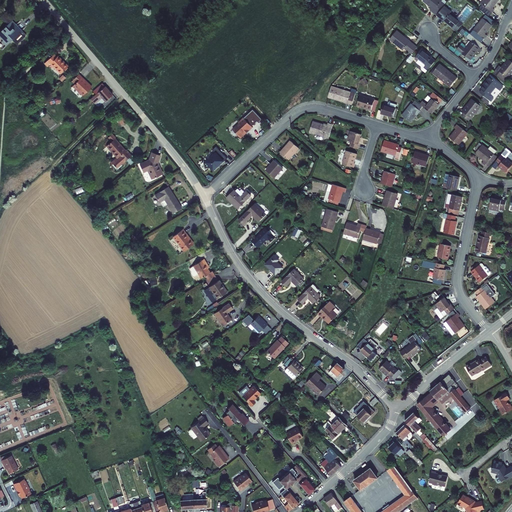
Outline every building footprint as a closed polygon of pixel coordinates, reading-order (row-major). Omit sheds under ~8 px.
[(432,12),(436,15),(444,5),(446,3),(442,0),(441,0),(422,0),(422,1),(431,8),(429,10),(432,12)] [(483,0),(480,3),(492,13),(495,9),(493,7),(498,0),(483,0)] [(444,5),(436,15),(443,21),(453,28),(456,31),(463,23),(459,20),(450,12),(451,11),(444,5)] [(0,49),(1,51),(13,39),(17,43),(26,35),(23,32),(21,34),(20,32),(22,30),(12,20),(5,12),(0,16),(7,25),(6,26),(0,31),(0,49)] [(483,18),(473,29),(485,39),(487,36),(485,34),(492,25),(483,18)] [(411,54),(417,47),(410,41),(397,30),(389,40),(402,50),(404,48),(408,52),(406,54),(408,56),(410,53),(411,54)] [(480,53),(482,50),(480,48),(471,40),(465,47),(461,44),(457,48),(461,52),(471,59),(478,51),(480,53)] [(428,70),(436,60),(432,57),(432,56),(422,48),(415,56),(426,65),(424,67),(428,70)] [(49,63),(60,74),(68,66),(58,55),(57,56),(53,53),(43,63),(46,66),(49,63)] [(511,72),(511,61),(507,58),(501,67),(499,65),(493,72),(504,81),(507,77),(508,78),(511,72)] [(432,72),(450,87),(457,77),(439,63),(432,72)] [(82,76),(79,73),(71,81),(74,84),(72,86),(82,96),(92,86),(82,76)] [(479,92),(491,102),(493,99),(489,95),(496,88),(500,91),(503,86),(490,75),(480,88),(482,89),(479,92)] [(90,99),(95,104),(102,98),(105,101),(113,94),(106,85),(105,86),(102,83),(93,91),(95,94),(90,99)] [(331,85),(327,97),(347,103),(352,105),(355,93),(351,92),(331,85)] [(422,106),(432,114),(440,104),(443,100),(433,92),(429,96),(431,98),(427,104),(422,100),(419,104),(422,106)] [(360,94),(356,107),(371,111),(376,112),(380,100),(375,99),(360,94)] [(463,112),(461,115),(469,121),(471,118),(481,106),(471,98),(462,110),(463,112)] [(401,115),(412,123),(421,111),(420,110),(422,106),(419,104),(415,100),(412,104),(411,103),(401,115)] [(383,104),(380,114),(393,118),(395,118),(398,109),(395,108),(396,108),(383,104)] [(118,119),(121,125),(127,122),(124,116),(118,119)] [(233,129),(241,138),(253,127),(244,117),(238,122),(239,123),(233,129)] [(309,132),(329,138),(333,124),(328,123),(327,124),(324,123),(323,124),(313,121),(309,132)] [(458,145),(468,133),(457,124),(454,127),(456,128),(449,137),(458,145)] [(351,141),(350,146),(359,149),(360,144),(362,138),(361,137),(362,134),(351,130),(348,140),(351,141)] [(110,163),(116,170),(132,156),(126,149),(126,150),(115,138),(116,137),(113,134),(108,138),(111,142),(106,146),(116,157),(110,163)] [(384,139),(380,151),(395,156),(395,158),(398,159),(402,148),(398,146),(399,144),(384,139)] [(300,148),(290,140),(280,151),(290,160),(300,148)] [(497,156),(494,153),(496,151),(490,146),(488,148),(483,144),(475,154),(483,161),(482,162),(485,165),(486,164),(489,166),(497,156)] [(206,162),(214,171),(225,160),(228,158),(216,146),(213,149),(216,153),(206,162)] [(342,163),(354,167),(355,163),(354,163),(357,153),(347,150),(342,163)] [(411,162),(426,167),(430,155),(415,150),(411,162)] [(151,179),(163,173),(158,163),(161,155),(152,152),(149,159),(139,164),(143,172),(147,171),(151,179)] [(501,154),(495,162),(499,165),(498,166),(506,172),(511,164),(511,162),(505,157),(501,154)] [(274,160),(266,170),(275,178),(284,168),(274,160)] [(384,171),(380,183),(392,187),(396,174),(384,171)] [(446,173),(442,187),(446,188),(457,190),(460,177),(449,174),(446,173)] [(329,199),(328,203),(338,207),(339,202),(340,202),(343,192),(346,193),(347,188),(333,184),(328,198),(329,199)] [(173,213),(182,208),(169,186),(155,195),(160,203),(164,200),(173,213)] [(226,198),(238,209),(252,195),(247,190),(241,196),(234,190),(226,198)] [(386,190),(382,205),(394,208),(398,194),(386,190)] [(448,213),(458,215),(459,210),(460,210),(463,197),(451,194),(448,208),(449,208),(448,213)] [(491,197),(489,209),(499,211),(499,210),(504,211),(507,199),(502,198),(494,197),(494,198),(491,197)] [(238,220),(244,226),(249,222),(247,220),(252,216),(259,222),(267,215),(256,203),(238,220)] [(321,229),(332,232),(333,230),(339,212),(326,208),(321,226),(322,226),(321,229)] [(457,221),(455,221),(456,216),(444,213),(443,218),(446,219),(443,232),(455,234),(457,221)] [(366,228),(367,225),(362,224),(358,223),(358,225),(347,221),(343,234),(358,238),(360,230),(365,232),(366,228)] [(268,225),(252,241),(259,248),(268,238),(271,241),(276,237),(274,236),(277,234),(268,225)] [(381,245),(384,234),(381,233),(381,232),(366,228),(365,232),(363,239),(377,244),(381,245)] [(172,237),(184,251),(194,243),(183,229),(172,237)] [(478,235),(475,250),(486,253),(490,238),(491,233),(482,231),(480,236),(478,235)] [(440,243),(437,257),(448,260),(451,246),(440,243)] [(265,264),(276,276),(284,267),(278,261),(280,259),(275,254),(265,264)] [(208,280),(215,275),(212,271),(210,272),(208,269),(210,267),(204,258),(193,266),(201,278),(205,276),(208,280)] [(444,280),(446,270),(444,269),(445,264),(432,262),(431,268),(434,269),(432,277),(444,280)] [(470,271),(479,282),(488,275),(480,264),(470,271)] [(281,282),(287,287),(292,281),(297,286),(305,278),(294,268),(281,282)] [(209,287),(217,299),(227,292),(220,280),(218,281),(215,275),(208,280),(207,281),(210,286),(209,287)] [(476,296),(485,309),(495,302),(491,297),(495,294),(487,283),(481,287),(475,292),(477,295),(476,296)] [(298,299),(303,304),(309,299),(314,303),(321,296),(311,286),(298,299)] [(434,310),(441,319),(447,314),(454,308),(451,304),(448,300),(447,301),(444,297),(435,304),(437,308),(434,310)] [(318,314),(329,324),(338,314),(333,309),(336,306),(330,301),(318,314)] [(222,326),(232,319),(227,313),(233,308),(229,303),(214,313),(222,326)] [(446,321),(443,324),(452,336),(455,333),(465,326),(458,317),(460,316),(458,312),(446,321)] [(266,335),(272,329),(267,324),(268,324),(259,315),(250,324),(259,333),(261,330),(266,335)] [(406,359),(409,356),(410,357),(421,349),(415,341),(417,340),(413,335),(404,342),(407,346),(404,349),(400,352),(406,359)] [(266,351),(274,358),(285,346),(289,343),(281,336),(278,339),(277,339),(266,351)] [(362,354),(370,362),(377,354),(373,351),(375,348),(378,346),(370,339),(368,341),(364,337),(357,345),(361,349),(360,350),(363,353),(362,354)] [(293,361),(290,358),(284,364),(287,367),(285,369),(285,371),(292,378),(294,378),(295,376),(304,368),(295,359),(293,361)] [(386,360),(379,369),(386,376),(388,374),(392,377),(395,380),(402,372),(399,369),(398,371),(394,367),(386,360)] [(474,366),(469,369),(475,378),(480,375),(481,376),(486,373),(486,374),(495,368),(490,360),(484,363),(483,362),(478,364),(479,365),(475,367),(474,366)] [(329,373),(335,378),(338,375),(339,376),(345,369),(338,362),(331,370),(329,373)] [(319,395),(327,387),(320,380),(323,377),(317,372),(306,383),(319,395)] [(450,377),(442,384),(449,393),(450,395),(456,390),(454,387),(457,384),(450,377)] [(456,390),(450,395),(449,393),(442,384),(431,392),(432,393),(439,401),(442,405),(452,397),(466,414),(472,409),(463,399),(468,396),(462,389),(458,392),(456,390)] [(261,395),(254,387),(243,398),(250,407),(255,403),(253,402),(261,395)] [(431,408),(435,405),(439,401),(432,393),(428,397),(418,405),(445,438),(451,433),(431,408)] [(511,401),(508,395),(502,399),(502,400),(496,403),(499,408),(500,408),(502,412),(501,413),(504,418),(511,413),(511,406),(511,407),(508,403),(511,401)] [(379,401),(375,397),(369,403),(373,407),(379,401)] [(356,414),(364,422),(372,415),(375,412),(367,404),(364,401),(361,398),(359,401),(355,405),(357,407),(353,411),(356,414)] [(245,428),(250,423),(243,415),(243,416),(234,407),(229,411),(231,412),(226,416),(228,418),(223,423),(230,430),(237,423),(240,424),(241,423),(245,428)] [(341,416),(346,420),(350,416),(344,411),(341,416)] [(423,442),(416,434),(421,431),(414,423),(419,419),(414,414),(405,422),(407,424),(416,434),(413,437),(420,444),(423,442)] [(204,419),(202,417),(198,420),(200,422),(196,425),(196,426),(191,430),(202,443),(211,436),(208,432),(207,433),(204,429),(209,425),(204,419)] [(332,427),(331,427),(327,431),(331,436),(330,437),(333,441),(348,427),(341,420),(332,427)] [(403,442),(411,435),(404,427),(396,435),(403,442)] [(296,441),(303,437),(298,428),(286,434),(287,435),(292,444),(297,442),(296,441)] [(403,445),(401,446),(397,442),(388,450),(395,457),(397,455),(400,458),(406,452),(404,449),(406,447),(403,445),(405,444),(404,443),(402,444),(403,445)] [(216,445),(209,451),(217,460),(215,461),(220,468),(230,460),(227,456),(226,457),(222,451),(220,447),(218,448),(216,445)] [(327,460),(338,472),(343,467),(337,461),(340,457),(329,448),(324,453),(325,454),(323,455),(327,460)] [(423,466),(413,456),(410,452),(406,455),(419,469),(423,466)] [(13,471),(7,457),(0,460),(0,467),(4,476),(13,471)] [(338,472),(327,460),(321,465),(332,477),(338,472)] [(503,466),(495,464),(493,475),(498,476),(500,480),(497,481),(497,483),(499,486),(500,486),(509,481),(509,482),(511,479),(511,469),(507,472),(506,470),(505,470),(504,468),(505,468),(503,467),(503,466)] [(307,478),(308,478),(299,468),(297,466),(295,468),(301,475),(303,476),(298,481),(301,484),(300,485),(304,490),(310,496),(317,490),(307,478)] [(399,473),(395,468),(389,473),(392,478),(405,497),(388,510),(384,511),(362,511),(352,498),(345,503),(351,511),(402,511),(418,501),(412,493),(404,482),(399,473)] [(287,490),(287,489),(298,481),(296,478),(298,476),(292,470),(280,480),(279,481),(287,490)] [(373,470),(364,476),(370,485),(379,479),(373,470)] [(243,477),(235,484),(242,493),(246,491),(245,490),(248,487),(249,488),(254,483),(246,474),(242,477),(243,477)] [(362,491),(370,485),(364,476),(356,482),(362,491)] [(446,492),(448,482),(444,481),(444,480),(432,477),(430,489),(433,489),(433,491),(439,492),(439,491),(446,492)] [(280,480),(278,478),(273,482),(279,490),(283,487),(286,491),(281,495),(283,498),(290,492),(287,489),(287,490),(279,481),(280,480)] [(23,481),(22,479),(12,484),(17,495),(18,495),(19,499),(29,494),(27,490),(28,490),(24,481),(23,481)] [(191,481),(193,497),(199,497),(198,483),(194,483),(194,484),(194,481),(191,481)] [(220,492),(211,493),(211,499),(216,499),(221,499),(227,494),(233,503),(236,507),(239,506),(240,507),(243,505),(242,503),(243,503),(235,492),(234,491),(230,486),(220,492)] [(147,491),(151,504),(153,511),(165,511),(167,511),(162,497),(154,499),(152,490),(147,491)] [(181,503),(182,511),(183,511),(195,510),(194,501),(193,497),(185,498),(182,491),(177,492),(180,500),(183,500),(183,502),(181,503)] [(290,511),(294,509),(294,510),(300,504),(299,502),(298,502),(296,499),(294,496),(290,492),(283,498),(287,502),(289,505),(286,508),(288,511),(290,511)] [(206,509),(207,509),(205,493),(202,493),(203,497),(199,497),(198,498),(198,501),(194,501),(195,510),(206,509)] [(339,511),(342,509),(332,495),(324,502),(330,509),(335,505),(339,511)] [(111,498),(112,505),(123,504),(122,496),(111,498)] [(476,506),(476,505),(470,502),(470,501),(469,501),(468,501),(463,499),(461,502),(458,508),(463,511),(464,510),(467,511),(466,511),(484,511),(483,505),(476,506)] [(252,507),(254,511),(265,511),(266,511),(265,511),(266,511),(270,511),(270,510),(275,507),(272,500),(266,502),(266,501),(262,503),(261,502),(256,504),(257,505),(252,507)] [(128,507),(129,510),(129,511),(141,511),(140,508),(139,503),(128,507)] [(227,507),(224,507),(223,507),(222,511),(240,511),(240,510),(242,509),(243,505),(240,507),(239,506),(236,507),(233,503),(228,506),(228,508),(227,507)]
